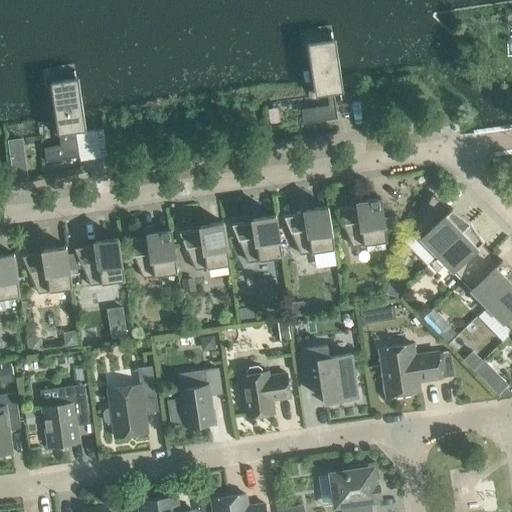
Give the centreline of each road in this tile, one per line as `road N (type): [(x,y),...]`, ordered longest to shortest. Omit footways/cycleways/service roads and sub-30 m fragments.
road 1 (residential): [(0,218),(447,151)]
road 2 (residential): [(405,427),(0,486)]
